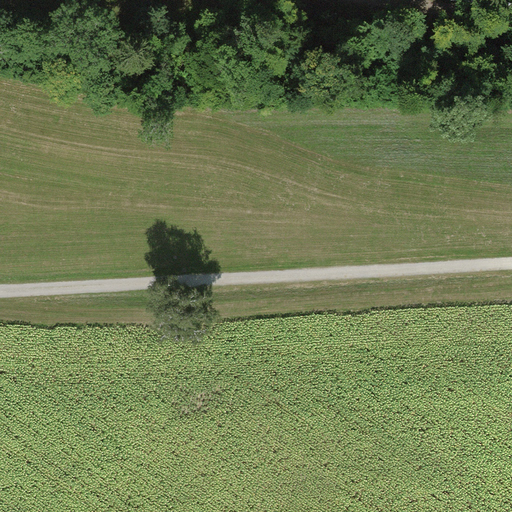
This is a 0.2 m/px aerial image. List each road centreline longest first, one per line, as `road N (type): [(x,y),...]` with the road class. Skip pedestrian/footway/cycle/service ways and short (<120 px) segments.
road 1 (track): [(0,291),(511,264)]
road 2 (track): [(387,0),(511,17)]
